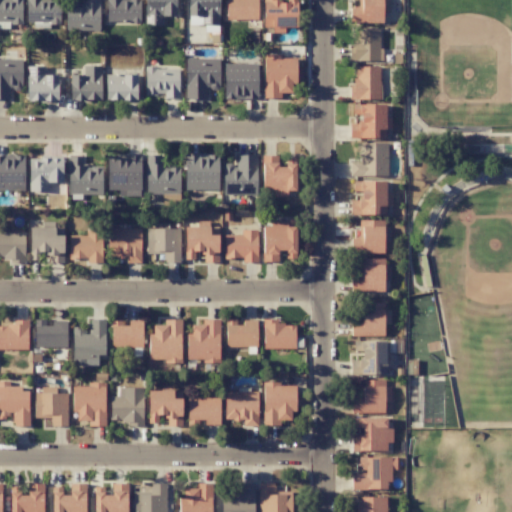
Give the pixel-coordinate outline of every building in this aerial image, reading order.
[(359,0),(359,7),(351,7),(351,22),(382,23),(382,0),(359,0)] [(380,59),(379,27),(353,28),(354,60),(380,59)] [(185,98),(206,99),(206,87),(218,87),(219,59),(186,58),(185,98)] [(294,90),(295,58),(273,58),(273,64),(274,69),(280,68),(281,71),(271,71),(271,75),(272,75),(273,78),(265,97),(272,95),(276,95),(294,90)] [(177,97),(176,83),(168,83),(168,78),(178,78),(177,71),(171,71),(171,74),(162,74),(163,98),(177,97)] [(385,138),(385,128),(390,128),(390,117),(384,117),(384,105),(367,105),(367,125),(357,125),(357,131),(350,131),(350,138),(385,138)] [(387,175),(387,143),(358,143),(358,162),(350,162),(350,176),(387,175)] [(285,190),(295,190),(295,179),(282,179),(282,196),(286,196),(285,190)] [(373,202),(373,200),(350,200),(350,214),(385,214),(385,202),(373,202)] [(262,227),(263,262),(278,261),(277,250),(286,250),(286,258),(295,258),(295,227),(285,227),(285,221),(271,221),(271,227),(262,227)] [(126,263),(140,263),(140,228),(109,228),(108,256),(126,257),(126,263)] [(88,258),(88,263),(101,263),(100,230),(85,231),(85,235),(68,235),(69,258),(88,258)] [(255,260),(256,230),(242,230),(241,260),(255,260)] [(0,233),(0,259),(24,260),(24,234),(0,233)] [(274,348),(294,348),(295,326),(278,326),(278,328),(275,328),(274,348)] [(187,359),(201,359),(201,354),(214,354),(214,362),(218,362),(219,341),(214,341),(214,345),(187,345),(187,359)] [(384,380),(361,380),(362,397),(351,397),(351,413),(384,412),(384,400),(390,400),(390,387),(384,387),(384,380)] [(263,426),(279,425),(279,420),(291,420),(291,411),(295,411),(295,386),(279,386),(279,382),(263,382),(263,426)] [(243,426),(256,426),(257,392),(225,392),(224,420),(243,420),(243,426)] [(205,425),(220,424),(219,398),(187,399),(188,421),(205,420),(205,425)] [(386,450),(386,442),(392,442),(391,426),(386,426),(386,417),(354,418),(354,428),(363,428),(363,436),(351,436),(351,451),(386,450)] [(396,457),(361,458),(361,474),(351,474),(351,490),(389,489),(389,470),(396,469),(396,457)] [(10,493),(9,511),(42,511),(43,484),(27,484),(27,493),(10,493)] [(82,511),(84,491),(69,490),(69,494),(54,493),(53,511),(82,511)] [(124,511),(126,491),(110,491),(110,499),(96,499),(95,511),(124,511)] [(290,511),(291,492),(270,491),(270,492),(259,492),(258,511),(290,511)] [(385,511),(385,497),(355,497),(354,511),(385,511)]
